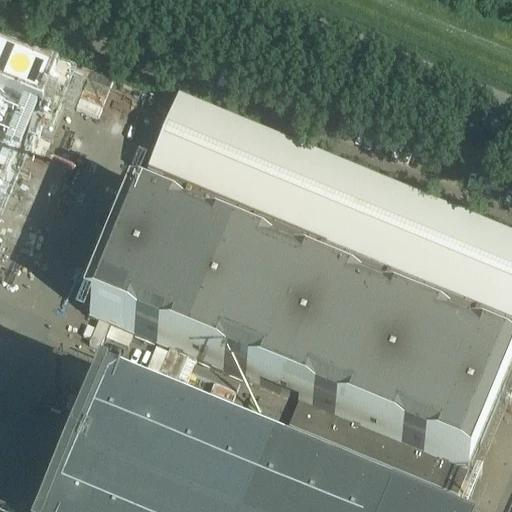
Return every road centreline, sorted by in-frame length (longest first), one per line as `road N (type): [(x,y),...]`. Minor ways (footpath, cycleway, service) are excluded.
road 1 (unknown): [(71,366),(420,511)]
road 2 (tertiary): [(511,126),(203,0)]
